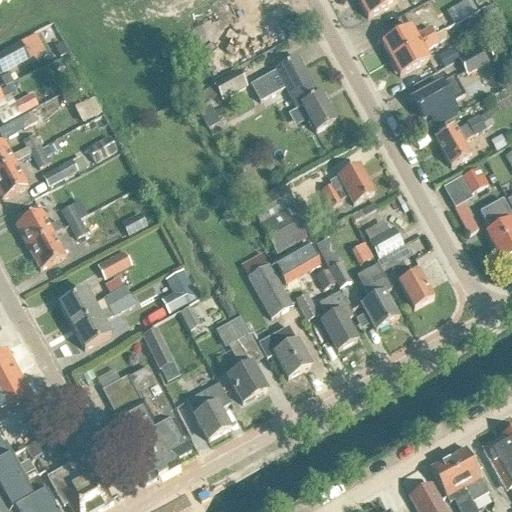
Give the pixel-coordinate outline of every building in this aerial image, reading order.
[(194,0),(176,0),(166,6),(173,19),(177,16),(189,37),(234,12),(227,0),(206,0),(197,5),(194,0)] [(369,0),(358,6),(367,23),(396,7),(392,0),(369,0)] [(457,11),(429,22),(434,34),(462,23),(457,11)] [(234,12),(189,37),(200,58),(196,60),(203,73),(227,59),(220,46),(246,32),(234,12)] [(499,22),(485,29),(492,42),(506,34),(499,22)] [(410,32),(381,48),(390,65),(433,41),(429,34),(415,42),(410,32)] [(433,41),(390,65),(400,82),(429,66),(423,55),(437,48),(433,41)] [(20,48),(0,58),(0,78),(28,63),(20,48)] [(486,51),(458,66),(467,80),(494,66),(486,51)] [(276,77),(250,91),(259,108),(267,104),(285,94),(297,115),(288,120),(295,133),(307,126),(315,139),(335,128),(320,101),(318,102),(297,63),(275,75),(276,77)] [(213,90),(212,91),(212,92),(213,92),(220,105),(228,101),(245,92),(238,77),(221,86),(213,90)] [(9,78),(0,82),(5,91),(14,86),(9,78)] [(441,88),(412,104),(423,123),(428,120),(434,131),(458,118),(452,107),(464,100),(454,82),(441,89),(441,88)] [(9,90),(0,94),(0,104),(2,104),(1,102),(12,96),(9,90)] [(31,100),(14,109),(20,120),(37,111),(31,100)] [(209,110),(198,117),(203,125),(214,119),(209,110)] [(453,133),(434,144),(450,172),(469,162),(461,147),(473,140),(493,129),(487,118),(483,120),(455,136),(453,133)] [(500,140),(490,145),(496,155),(505,150),(500,140)] [(34,141),(23,146),(26,152),(31,161),(42,155),(34,141)] [(107,142),(86,154),(95,168),(116,156),(107,142)] [(3,146),(0,147),(0,177),(15,169),(31,161),(26,152),(11,161),(10,161),(3,146)] [(56,147),(48,151),(52,158),(60,154),(56,147)] [(38,175),(49,169),(42,155),(31,161),(38,175)] [(79,177),(72,165),(43,181),(49,192),(79,177)] [(15,169),(0,177),(0,203),(1,206),(27,192),(15,169)] [(348,202),(353,211),(374,199),(358,170),(329,186),(331,190),(320,196),(330,214),(341,208),(340,206),(348,202)] [(478,173),(462,183),(471,199),(487,190),(478,173)] [(250,210),(278,260),(312,240),(284,191),(250,210)] [(511,222),(502,204),(479,217),(490,236),(486,238),(502,266),(511,260),(511,234),(508,227),(511,224),(511,222)] [(61,217),(68,231),(79,225),(72,211),(61,217)] [(41,217),(15,231),(27,254),(53,240),(62,235),(57,226),(48,231),(41,217)] [(79,225),(68,231),(75,245),(86,239),(79,225)] [(369,247),(378,265),(403,251),(394,233),(369,247)] [(53,240),(27,254),(39,276),(65,262),(53,240)] [(306,249),(272,268),(285,290),(319,270),(306,249)] [(106,284),(130,271),(122,258),(98,271),(106,284)] [(323,264),(340,293),(351,288),(341,269),(335,258),(323,264)] [(414,315),(434,304),(418,276),(410,281),(402,266),(391,272),(399,288),(414,315)] [(248,282),(272,324),(293,312),(270,270),(248,282)] [(174,299),(161,306),(169,320),(198,304),(182,276),(166,285),(174,299)] [(317,281),(323,295),(335,290),(328,276),(317,281)] [(398,324),(383,297),(390,293),(382,280),(361,292),(369,305),(361,309),(376,336),(398,324)] [(85,296),(59,311),(71,333),(130,300),(125,292),(92,310),(85,296)] [(338,357),(357,346),(346,325),(353,322),(340,298),(319,309),(327,324),(321,327),(338,357)] [(296,304),(307,325),(319,320),(308,299),(296,304)] [(130,300),(71,333),(84,356),(110,341),(102,327),(135,309),(130,300)] [(190,313),(180,318),(181,321),(188,336),(199,330),(191,314),(190,313)] [(241,374),(227,382),(242,410),(266,396),(250,366),(261,360),(250,339),(249,340),(240,323),(228,330),(237,346),(230,350),(228,351),(241,374)] [(287,333),(258,349),(266,364),(275,360),(288,384),(311,372),(298,347),(296,348),(287,333)] [(142,342),(159,375),(172,368),(155,335),(142,342)] [(0,390),(19,380),(6,355),(0,358),(0,390)] [(153,427),(169,418),(172,417),(148,373),(130,382),(129,381),(126,382),(140,406),(141,405),(153,427)] [(91,375),(83,380),(86,387),(95,382),(91,375)] [(0,423),(33,405),(19,380),(0,390),(0,423)] [(127,464),(143,492),(180,472),(176,464),(190,456),(169,418),(153,427),(141,405),(140,406),(126,382),(102,395),(115,420),(114,421),(136,460),(127,464)] [(208,447),(230,435),(219,416),(230,410),(218,388),(185,407),(208,447)] [(501,444),(482,455),(504,494),(507,492),(509,495),(511,493),(511,435),(500,443),(501,444)] [(0,444),(0,503),(5,511),(55,511),(47,496),(36,502),(13,460),(10,462),(0,444)] [(35,449),(26,454),(32,465),(41,460),(35,449)] [(69,511),(107,511),(113,509),(80,450),(65,459),(72,471),(49,483),(64,511),(67,509),(69,511)] [(465,455),(447,464),(463,492),(465,491),(473,507),(489,498),(480,483),(465,455)] [(447,464),(430,474),(445,502),(446,502),(448,507),(453,505),(456,511),(475,511),(473,507),(465,491),(463,492),(447,464)] [(409,503),(413,511),(442,511),(430,491),(409,503)]
